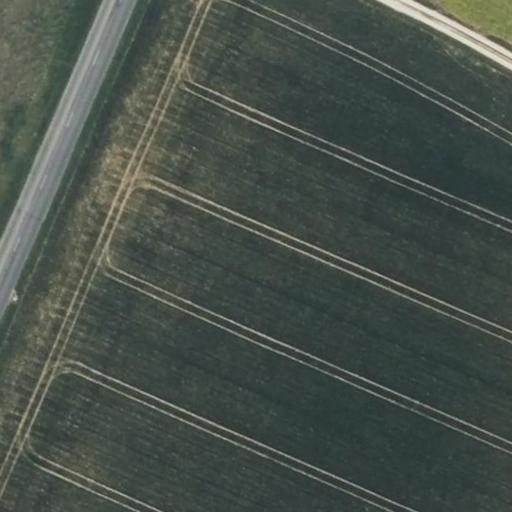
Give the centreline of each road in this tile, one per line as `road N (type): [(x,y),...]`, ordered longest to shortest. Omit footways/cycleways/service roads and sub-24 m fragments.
road 1 (tertiary): [(123,0),(0,291)]
road 2 (track): [(392,0),(511,65)]
